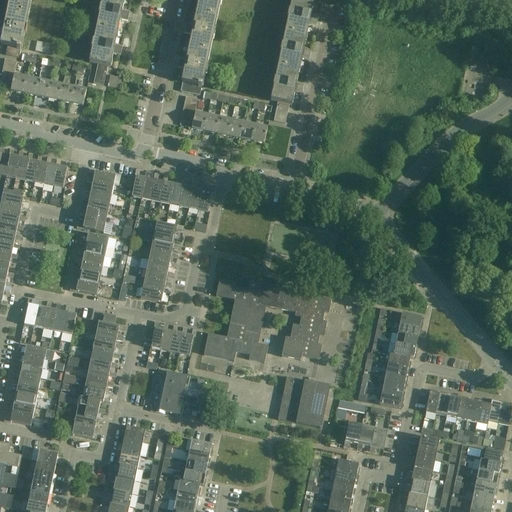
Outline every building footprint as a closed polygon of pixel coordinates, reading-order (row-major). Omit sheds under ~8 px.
[(9,0),(7,10),(29,14),(31,0),(9,0)] [(126,22),(128,14),(128,13),(121,12),(123,0),(101,0),(100,7),(99,7),(97,15),(98,15),(95,29),(116,34),(119,20),(126,22)] [(220,5),(221,6),(222,0),(193,0),(199,1),(196,14),(217,18),(220,5)] [(291,0),(285,34),(306,38),(309,24),(316,26),(318,17),(310,16),(313,2),(301,0),(291,0)] [(21,50),(29,14),(7,10),(5,24),(0,22),(0,31),(3,32),(0,45),(7,47),(5,56),(18,59),(20,49),(21,50)] [(213,39),(214,40),(215,32),(214,31),(217,18),(196,14),(193,27),(186,25),(184,34),(191,35),(188,49),(210,54),(213,39)] [(119,56),(121,48),(114,46),(116,34),(95,29),(92,42),(91,41),(89,49),(90,50),(87,63),(96,65),(106,67),(109,68),(112,55),(119,56)] [(311,52),(303,50),(306,38),(285,34),(278,68),(299,72),(302,59),(309,60),(311,52)] [(53,46),(37,42),(35,52),(51,55),(53,46)] [(181,83),(182,83),(188,84),(186,94),(199,96),(201,87),(203,88),(206,74),(207,74),(208,66),(207,66),(210,54),(188,49),(185,61),(178,60),(177,68),(184,70),(181,83)] [(15,69),(17,63),(5,60),(3,67),(15,69)] [(43,60),(42,66),(53,68),(55,62),(43,60)] [(23,64),(17,63),(15,69),(15,72),(21,73),(23,64)] [(96,65),(95,71),(92,84),(101,86),(106,67),(96,65)] [(296,84),(297,80),(299,72),(278,68),(275,80),(271,102),(278,103),(274,122),(285,124),(289,106),(292,106),(295,93),(301,94),(303,86),(296,84)] [(14,75),(14,74),(3,71),(1,77),(13,80),(14,75)] [(11,92),(23,94),(26,78),(14,75),(13,80),(12,86),(11,92)] [(110,76),(107,87),(119,90),(122,79),(110,76)] [(1,77),(0,83),(12,86),(13,80),(1,77)] [(23,94),(34,97),(38,81),(26,78),(23,94)] [(34,97),(47,99),(50,84),(38,81),(34,97)] [(0,83),(0,89),(11,92),(12,86),(0,83)] [(180,92),(186,94),(188,84),(182,83),(180,92)] [(47,99),(59,102),(62,86),(50,84),(47,99)] [(59,102),(71,104),(74,89),(62,86),(59,102)] [(71,104),(83,107),(86,91),(74,89),(71,104)] [(222,103),(224,97),(212,95),(211,101),(222,103)] [(234,106),(236,100),(224,97),(222,103),(234,106)] [(186,98),(184,104),(196,107),(197,100),(186,98)] [(247,108),(248,102),(236,100),(234,106),(247,108)] [(184,104),(183,110),(195,112),(196,107),(184,104)] [(271,113),(272,107),(260,105),(258,111),(271,113)] [(183,110),(182,116),(194,118),(195,114),(194,114),(195,112),(183,110)] [(194,118),(193,124),(191,129),(191,130),(203,133),(207,117),(195,114),(194,118)] [(182,116),(181,122),(193,124),(194,118),(182,116)] [(203,133),(215,135),(219,119),(207,117),(203,133)] [(231,122),(219,119),(215,135),(227,138),(231,122)] [(243,124),(231,122),(227,138),(239,140),(243,124)] [(255,127),(243,124),(239,140),(251,143),(255,127)] [(267,129),(255,127),(251,143),(264,145),(267,129)] [(0,160),(0,176),(6,178),(10,157),(9,157),(3,156),(5,150),(1,149),(0,152),(0,154),(1,155),(0,160)] [(6,178),(15,180),(20,159),(18,159),(13,158),(14,152),(10,151),(9,157),(10,157),(6,178)] [(15,180),(25,182),(29,161),(28,161),(22,160),(23,154),(19,153),(18,159),(20,159),(15,180)] [(25,182),(34,184),(39,163),(37,163),(31,162),(33,156),(29,155),(28,161),(29,161),(25,182)] [(34,184),(44,186),(48,165),(47,165),(41,164),(42,158),(38,157),(37,163),(39,163),(34,184)] [(44,186),(53,188),(57,167),(56,167),(50,165),(52,159),(48,159),(47,165),(48,165),(44,186)] [(69,170),(70,163),(66,163),(65,169),(60,167),(61,161),(57,161),(56,167),(57,167),(53,188),(63,190),(67,170),(69,170)] [(95,171),(89,169),(88,174),(95,175),(93,181),(87,179),(86,183),(93,185),(93,183),(113,187),(115,177),(95,173),(95,171)] [(140,172),(136,171),(135,178),(136,178),(135,179),(131,198),(141,200),(146,180),(144,180),(138,179),(140,172)] [(141,200),(151,202),(155,182),(153,182),(148,181),(149,174),(145,173),(144,180),(146,180),(141,200)] [(155,175),(153,182),(155,182),(151,202),(160,204),(164,184),(163,184),(157,183),(159,176),(155,175)] [(160,204),(170,206),(174,186),(172,186),(167,185),(168,178),(164,177),(163,184),(164,184),(160,204)] [(170,206),(179,208),(183,188),(181,188),(176,186),(177,180),(174,179),(172,186),(174,186),(170,206)] [(179,208),(188,210),(193,190),(191,190),(185,188),(187,182),(183,181),(181,188),(183,188),(179,208)] [(111,196),(113,187),(93,183),(93,185),(91,190),(85,189),(84,193),(91,194),(91,192),(111,196)] [(188,210),(198,212),(202,192),(200,192),(195,190),(196,184),(192,183),(191,190),(193,190),(188,210)] [(214,194),(215,188),(211,187),(210,194),(204,192),(206,186),(202,185),(200,192),(202,192),(198,212),(208,214),(212,194),(214,194)] [(13,190),(12,198),(21,199),(23,192),(13,190)] [(109,206),(111,196),(91,192),(91,194),(89,200),(83,198),(82,202),(89,203),(89,202),(109,206)] [(23,202),(28,204),(29,204),(29,200),(23,198),(23,200),(21,199),(12,198),(3,196),(1,205),(21,210),(21,208),(23,202)] [(108,215),(109,206),(89,202),(89,203),(87,209),(81,207),(80,211),(87,213),(87,211),(108,215)] [(27,209),(21,208),(21,210),(1,205),(0,207),(0,214),(19,219),(19,217),(21,212),(27,213),(27,209)] [(79,217),(78,221),(85,222),(85,220),(106,225),(108,215),(87,211),(87,213),(85,218),(79,217)] [(0,214),(0,224),(17,228),(17,227),(19,221),(25,222),(26,219),(19,217),(19,219),(0,214)] [(134,221),(126,219),(125,227),(132,228),(134,221)] [(104,235),(106,225),(85,220),(85,222),(84,227),(77,226),(77,230),(83,231),(83,230),(104,235)] [(157,223),(155,233),(175,237),(175,236),(176,231),(182,232),(183,228),(177,227),(177,228),(157,223)] [(0,224),(0,234),(15,238),(16,236),(17,230),(23,232),(24,228),(17,227),(17,228),(0,224)] [(131,232),(123,230),(122,237),(123,237),(123,238),(129,240),(129,239),(130,239),(131,232)] [(181,241),(181,237),(175,236),(175,237),(155,233),(153,243),(173,247),(173,245),(175,240),(181,241)] [(0,234),(0,244),(13,247),(14,245),(15,240),(21,241),(22,237),(16,236),(15,238),(0,234)] [(80,245),(86,247),(86,244),(107,249),(109,240),(88,235),(86,243),(80,242),(80,245)] [(153,243),(151,252),(171,256),(171,255),(173,249),(179,250),(179,247),(173,245),(173,247),(153,243)] [(0,244),(0,254),(11,257),(12,255),(13,249),(19,250),(20,247),(14,245),(13,247),(0,244)] [(78,255),(84,256),(84,254),(105,258),(107,249),(86,244),(86,247),(84,252),(79,251),(78,255)] [(151,252),(149,261),(169,266),(169,264),(171,259),(177,260),(177,256),(171,255),(171,256),(151,252)] [(0,254),(0,264),(9,266),(10,264),(11,258),(17,260),(18,256),(12,255),(11,257),(0,254)] [(103,268),(105,258),(84,254),(84,256),(82,262),(77,260),(76,264),(82,265),(82,263),(103,268)] [(175,269),(175,265),(169,264),(169,266),(149,261),(147,271),(167,275),(167,273),(169,268),(175,269)] [(75,270),(74,274),(80,275),(80,273),(101,277),(103,268),(82,263),(82,265),(80,271),(75,270)] [(0,273),(7,275),(8,273),(9,268),(15,269),(16,265),(10,264),(9,266),(0,264),(0,273)] [(114,270),(113,279),(121,280),(122,272),(118,271),(114,270)] [(147,271),(145,280),(165,284),(165,283),(167,277),(173,278),(173,275),(167,273),(167,275),(147,271)] [(0,273),(0,283),(5,285),(6,283),(7,277),(13,279),(14,275),(8,273),(7,275),(0,273)] [(99,287),(101,277),(80,273),(80,275),(79,280),(72,279),(72,283),(78,284),(78,282),(99,287)] [(145,280),(143,290),(163,294),(164,292),(165,287),(171,288),(172,284),(165,283),(165,284),(145,280)] [(208,335),(204,356),(234,362),(236,353),(250,356),(249,361),(264,364),(268,347),(258,345),(266,308),(276,310),(276,309),(295,314),(295,317),(301,319),(299,327),(293,326),(290,340),(285,339),(281,358),(301,362),(302,357),(319,361),(322,346),(318,345),(319,336),(324,337),(327,323),(322,322),(324,313),(329,314),(332,300),(329,299),(313,296),(312,306),(298,303),(300,293),(250,282),(247,291),(234,289),(235,284),(219,280),(216,297),(235,301),(227,339),(208,335)] [(97,297),(99,287),(78,282),(78,284),(77,290),(71,288),(70,292),(76,293),(77,292),(97,297)] [(0,293),(3,294),(4,292),(5,287),(11,288),(12,284),(6,283),(5,285),(0,283),(0,293)] [(123,285),(121,296),(129,297),(131,287),(123,285)] [(140,300),(159,303),(161,304),(163,296),(169,297),(170,293),(164,292),(163,294),(143,290),(140,300)] [(7,307),(8,303),(2,302),(3,296),(9,298),(10,294),(4,292),(3,294),(0,293),(0,303),(1,304),(0,306),(7,307)] [(28,300),(27,306),(28,306),(24,327),(34,329),(38,308),(36,308),(31,307),(32,301),(28,300)] [(48,310),(46,310),(40,309),(42,303),(38,302),(36,308),(38,308),(34,329),(43,331),(48,310)] [(43,331),(52,333),(57,312),(55,311),(50,310),(51,305),(47,304),(46,310),(48,310),(43,331)] [(52,333),(62,335),(66,313),(65,313),(59,312),(60,306),(56,306),(55,311),(57,312),(52,333)] [(72,337),(76,315),(69,314),(70,308),(66,308),(65,313),(66,313),(62,335),(72,337)] [(102,322),(102,324),(114,326),(116,318),(104,315),(102,322)] [(402,315),(400,325),(420,329),(419,330),(421,330),(423,323),(421,323),(422,319),(402,315)] [(98,323),(96,333),(117,338),(117,335),(118,330),(124,332),(125,328),(119,326),(119,328),(114,326),(102,324),(98,323)] [(151,349),(160,352),(165,332),(163,331),(157,330),(159,324),(155,323),(154,329),(155,329),(152,342),(151,349)] [(160,352),(170,354),(174,333),(172,333),(167,332),(168,326),(164,325),(163,331),(165,332),(160,352)] [(400,325),(398,335),(400,336),(417,340),(419,340),(421,334),(419,333),(419,330),(420,329),(400,325)] [(170,354),(179,356),(183,335),(182,335),(176,334),(178,328),(174,327),(172,333),(174,333),(170,354)] [(155,329),(154,329),(153,329),(148,328),(145,341),(152,342),(155,329)] [(195,338),(196,335),(196,332),(192,331),(191,337),(186,336),(187,330),(183,329),(182,335),(183,335),(179,356),(189,358),(193,338),(195,338)] [(374,341),(380,342),(382,332),(376,331),(374,341)] [(96,333),(94,343),(115,347),(115,345),(116,339),(122,341),(123,337),(117,335),(117,338),(96,333)] [(398,335),(395,345),(415,350),(417,351),(419,344),(417,343),(417,340),(400,336),(398,335)] [(94,343),(92,352),(113,356),(113,354),(114,349),(120,350),(121,346),(115,345),(115,347),(94,343)] [(395,345),(393,355),(393,356),(410,359),(415,361),(417,354),(414,353),(415,350),(395,345)] [(44,361),(46,352),(26,347),(24,355),(18,354),(17,358),(23,359),(24,357),(44,361)] [(92,352),(90,361),(111,366),(111,364),(112,358),(118,359),(119,356),(113,354),(113,356),(92,352)] [(393,355),(390,354),(388,365),(408,369),(408,370),(410,370),(411,363),(409,363),(410,359),(393,356),(393,355)] [(42,371),(44,361),(24,357),(23,359),(22,364),(16,363),(15,367),(21,368),(22,366),(42,371)] [(90,361),(88,371),(109,375),(109,373),(111,368),(116,369),(117,365),(111,364),(111,366),(90,361)] [(388,365),(385,375),(406,379),(406,380),(408,380),(409,374),(407,373),(408,370),(408,369),(388,365)] [(21,368),(20,373),(14,372),(13,376),(19,377),(20,376),(40,380),(42,371),(22,366),(21,368)] [(183,397),(187,378),(167,374),(167,371),(159,369),(158,374),(166,376),(164,389),(155,387),(154,391),(183,397)] [(88,371),(86,380),(107,385),(107,383),(109,377),(114,378),(115,374),(109,373),(109,375),(88,371)] [(385,375),(383,385),(403,390),(405,390),(407,384),(405,383),(406,380),(406,379),(385,375)] [(38,390),(40,380),(20,376),(19,377),(18,383),(12,382),(11,386),(17,387),(18,385),(38,390)] [(320,430),(330,388),(330,387),(314,384),(315,380),(309,379),(308,383),(287,378),(278,421),(320,430)] [(86,380),(85,389),(105,394),(105,392),(107,387),(112,388),(113,384),(107,383),(107,385),(86,380)] [(49,390),(59,392),(61,384),(51,382),(49,390)] [(36,399),(38,390),(18,385),(17,387),(16,392),(10,391),(9,395),(15,396),(16,394),(36,399)] [(62,385),(61,391),(70,393),(71,387),(62,385)] [(381,395),(400,399),(401,400),(403,401),(405,394),(403,393),(403,390),(383,385),(381,395)] [(79,388),(77,398),(79,398),(100,403),(103,403),(104,401),(105,396),(111,397),(111,393),(105,392),(105,394),(85,389),(79,388)] [(150,413),(158,414),(159,412),(179,416),(183,397),(154,391),(153,396),(162,398),(159,410),(151,408),(150,413)] [(425,412),(425,413),(436,415),(440,396),(436,395),(437,393),(430,391),(430,392),(429,394),(429,397),(428,399),(428,401),(427,403),(427,405),(426,407),(426,409),(426,410),(425,412)] [(440,396),(436,415),(446,418),(451,398),(450,398),(447,397),(447,395),(440,393),(440,396)] [(34,408),(36,399),(16,394),(15,396),(14,402),(8,401),(7,405),(14,406),(14,404),(34,408)] [(360,394),(358,401),(367,403),(368,396),(360,394)] [(379,406),(400,410),(401,411),(403,404),(401,403),(401,400),(400,399),(381,395),(379,406)] [(451,398),(446,418),(456,420),(461,400),(460,400),(457,399),(457,397),(451,396),(450,398),(451,398)] [(79,398),(77,408),(98,412),(99,410),(100,403),(79,398)] [(461,400),(456,420),(466,422),(471,402),(470,402),(467,401),(468,399),(461,398),(460,400),(461,400)] [(471,402),(466,422),(477,424),(481,404),(480,404),(477,403),(478,401),(471,400),(470,402),(471,402)] [(487,426),(487,430),(496,431),(497,425),(498,425),(502,405),(501,405),(498,404),(499,402),(492,401),(491,404),(490,406),(491,406),(487,423),(488,423),(487,426)] [(481,404),(477,424),(487,426),(488,423),(487,423),(491,406),(490,406),(487,405),(488,403),(481,402),(480,404),(481,404)] [(349,413),(351,405),(344,403),(342,411),(349,413)] [(502,405),(498,425),(508,427),(511,409),(511,407),(508,406),(509,404),(502,403),(501,405),(502,405)] [(32,418),(34,408),(14,404),(14,406),(12,411),(6,410),(5,414),(12,415),(12,413),(32,418)] [(360,406),(353,405),(352,404),(351,411),(359,413),(360,406)] [(77,408),(76,417),(96,422),(97,420),(98,414),(104,416),(105,412),(99,410),(98,412),(77,408)] [(54,413),(46,411),(44,419),(53,421),(54,413)] [(3,423),(10,424),(11,424),(30,428),(32,418),(12,413),(12,415),(11,420),(4,419),(3,423)] [(76,417),(74,426),(94,431),(95,429),(96,424),(102,425),(103,421),(97,420),(96,422),(76,417)] [(350,444),(357,445),(358,446),(362,426),(348,423),(344,447),(349,448),(350,444)] [(67,425),(65,435),(92,440),(94,433),(100,434),(101,430),(95,429),(94,431),(74,426),(67,425)] [(122,426),(122,427),(120,432),(125,433),(124,441),(123,441),(142,445),(145,432),(122,426)] [(356,450),(362,451),(363,446),(370,448),(374,429),(362,426),(358,446),(357,445),(356,450)] [(383,451),(387,432),(374,429),(370,448),(369,453),(374,454),(375,449),(383,451)] [(474,437),(472,445),(483,447),(484,441),(484,439),(474,437)] [(420,438),(418,448),(437,452),(439,442),(420,438)] [(140,458),(142,445),(123,441),(124,441),(119,440),(118,445),(122,446),(121,453),(121,454),(140,458)] [(211,445),(208,445),(191,441),(189,452),(209,456),(211,457),(212,450),(211,450),(211,445)] [(493,449),(493,445),(494,443),(484,441),(483,447),(493,449)] [(8,445),(0,443),(0,464),(4,466),(19,469),(22,457),(6,454),(8,445)] [(450,455),(457,456),(459,446),(452,445),(450,455)] [(463,446),(462,447),(460,457),(466,458),(468,448),(463,446)] [(418,448),(416,458),(435,462),(437,452),(418,448)] [(502,455),(483,451),(480,461),(500,465),(500,466),(502,466),(504,459),(502,459),(502,455)] [(58,455),(39,452),(37,462),(56,466),(58,455)] [(116,452),(115,458),(120,459),(118,466),(118,467),(137,471),(140,458),(121,454),(121,453),(116,452)] [(208,460),(209,456),(189,452),(187,462),(207,466),(207,467),(209,467),(210,460),(208,460)] [(458,468),(464,469),(466,458),(460,457),(458,468)] [(416,458),(414,469),(433,473),(435,462),(416,458)] [(356,476),(358,476),(360,470),(358,469),(359,465),(338,461),(336,471),(356,475),(356,476)] [(480,461),(478,472),(498,476),(500,476),(501,470),(500,469),(500,466),(500,465),(480,461)] [(37,462),(35,472),(53,476),(56,466),(37,462)] [(187,462),(185,472),(205,477),(206,477),(208,470),(206,470),(207,467),(207,466),(187,462)] [(0,486),(15,490),(15,489),(17,479),(17,478),(2,475),(4,466),(0,464),(0,486)] [(113,465),(112,470),(117,471),(116,479),(115,479),(134,483),(137,471),(118,467),(118,466),(113,465)] [(447,475),(447,476),(452,477),(455,467),(449,465),(447,475)] [(319,474),(316,474),(318,467),(312,466),(310,477),(318,478),(319,474)] [(414,469),(409,468),(408,473),(413,474),(411,481),(430,485),(433,473),(414,469)] [(456,478),(462,479),(464,469),(458,468),(456,478)] [(336,471),(334,481),(354,485),(354,486),(356,486),(358,479),(356,479),(356,476),(356,475),(336,471)] [(51,486),(53,476),(35,472),(33,482),(51,486)] [(185,472),(183,482),(199,486),(204,487),(206,480),(204,480),(205,477),(185,472)] [(478,472),(476,482),(496,486),(498,487),(499,480),(497,480),(498,476),(478,472)] [(444,488),(450,490),(452,477),(447,476),(444,488)] [(111,478),(110,483),(114,484),(113,492),(131,496),(134,483),(115,479),(116,479),(111,478)] [(454,488),(460,489),(462,479),(456,478),(454,488)] [(25,481),(17,479),(15,489),(23,491),(25,481)] [(407,480),(407,481),(406,485),(410,486),(409,494),(427,498),(430,485),(411,481),(407,480)] [(183,482),(179,481),(177,492),(197,496),(199,496),(200,490),(199,490),(199,486),(183,482)] [(334,481),(332,491),(352,496),(354,497),(355,490),(353,489),(354,486),(354,485),(334,481)] [(33,482),(31,492),(49,496),(51,486),(33,482)] [(476,482),(474,492),(494,496),(496,497),(497,490),(495,490),(496,486),(476,482)] [(129,509),(131,496),(113,492),(108,491),(107,496),(112,497),(110,504),(110,505),(129,509)] [(332,491),(330,502),(350,506),(352,507),(353,500),(351,499),(352,496),(332,491)] [(31,492),(28,503),(47,507),(49,496),(31,492)] [(177,492),(175,502),(195,506),(197,507),(198,500),(197,499),(197,496),(177,492)] [(474,492),(472,502),(492,506),(494,507),(495,500),(493,500),(494,496),(474,492)] [(425,511),(427,498),(409,494),(404,493),(403,498),(408,499),(406,507),(425,511)] [(0,508),(10,510),(13,498),(0,495),(0,508)] [(175,502),(172,511),(195,511),(196,510),(194,510),(195,506),(175,502)] [(330,502),(328,511),(327,511),(350,511),(351,510),(349,510),(350,506),(330,502)] [(454,511),(457,503),(451,502),(448,511),(454,511)] [(492,511),(493,510),(491,510),(492,506),(472,502),(469,511),(492,511)] [(45,511),(47,507),(28,503),(26,511),(45,511)] [(105,503),(104,508),(105,509),(109,510),(108,511),(128,511),(129,509),(110,505),(110,504),(105,503)]
